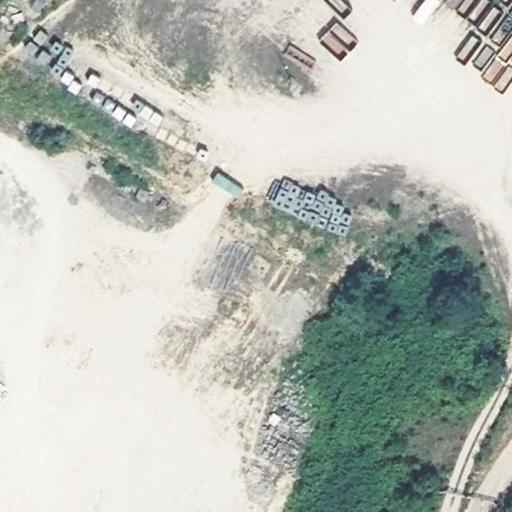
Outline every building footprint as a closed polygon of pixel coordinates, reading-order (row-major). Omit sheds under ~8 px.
[(342,0),(326,0),(341,15),(350,7),(342,0)] [(422,24),(441,2),(438,0),(424,0),(411,15),(422,24)] [(446,0),(445,2),(488,34),(504,12),(487,0),(446,0)] [(319,39),(340,60),(358,42),(337,21),(319,39)] [(503,92),(511,78),(511,32),(481,78),(503,92)] [(472,34),(456,54),(480,72),(495,52),(472,34)] [(95,90),(89,99),(129,127),(135,118),(95,90)] [(132,110),(156,126),(162,116),(139,100),(132,110)] [(280,182),(271,209),(344,235),(353,208),(280,182)]
